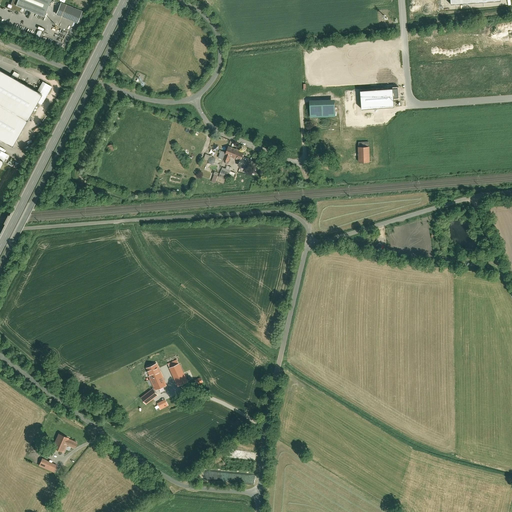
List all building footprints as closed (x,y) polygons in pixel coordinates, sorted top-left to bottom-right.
[(52,0),(11,0),(8,11),(15,13),(16,11),(26,14),(27,11),(45,18),(52,0)] [(80,15),(59,6),(54,19),(76,27),(80,15)] [(37,91),(0,70),(0,139),(11,146),(38,100),(41,94),(37,91)] [(43,82),(37,91),(41,94),(38,100),(43,103),(52,87),(43,82)] [(392,88),(361,91),(362,109),(394,107),(392,88)] [(334,101),(310,102),(310,116),(335,116),(334,101)] [(112,138),(107,142),(112,148),(117,144),(112,138)] [(243,153),(227,147),(222,160),(229,162),(230,157),(239,161),(240,161),(242,157),(243,153)] [(358,147),(359,162),(369,162),(369,147),(358,147)] [(208,161),(208,162),(213,165),(216,158),(205,154),(204,159),(208,161)] [(249,159),(242,157),(240,161),(239,161),(237,166),(245,168),(246,169),(248,161),(249,159)] [(225,170),(222,169),(220,175),(232,179),(234,173),(230,171),(231,168),(226,166),(225,170)] [(380,235),(375,237),(378,246),(383,244),(380,235)] [(187,382),(177,360),(168,364),(178,386),(187,382)] [(159,369),(156,363),(147,368),(150,376),(149,376),(155,390),(166,385),(161,374),(164,373),(161,368),(159,369)] [(141,397),(146,404),(158,395),(153,389),(141,397)] [(159,403),(162,408),(168,405),(166,400),(159,403)] [(59,435),(53,447),(63,452),(67,444),(75,448),(77,442),(59,435)] [(31,454),(39,458),(43,451),(35,446),(31,454)] [(38,466),(55,475),(58,469),(41,460),(38,466)]
